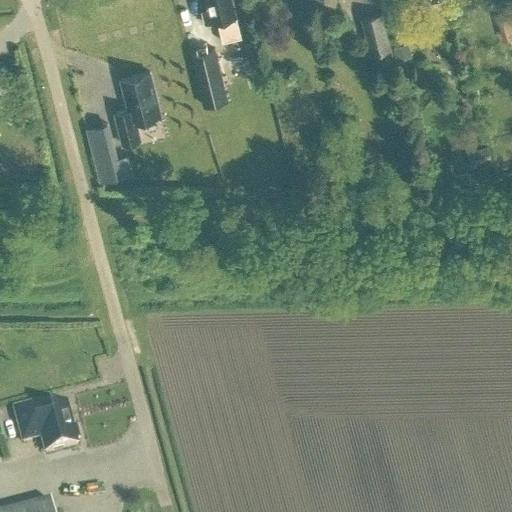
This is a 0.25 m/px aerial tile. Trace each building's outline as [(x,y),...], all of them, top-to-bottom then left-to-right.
[(206,23),(218,19),(224,40),(242,35),(237,15),(232,0),(206,0),(209,10),(203,11),(206,23)] [(370,53),(392,47),(382,12),(361,17),(370,53)] [(328,18),(312,23),(315,34),(331,29),(328,18)] [(226,97),(223,81),(216,47),(191,52),(198,86),(202,102),(226,97)] [(160,113),(150,71),(121,78),(128,108),(114,112),(122,143),(140,138),(136,119),(160,113)] [(89,123),(103,177),(136,169),(131,150),(121,152),(112,117),(89,123)] [(487,144),(467,150),(470,163),(491,157),(487,144)] [(74,431),(67,406),(37,414),(35,407),(15,412),(24,445),(42,440),(46,456),(78,448),(77,442),(80,442),(77,430),(74,431)]
